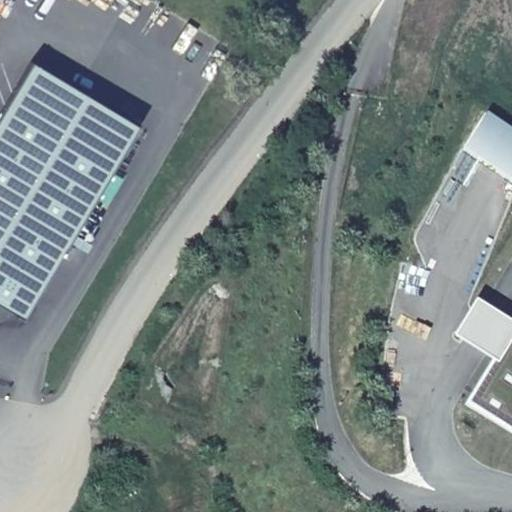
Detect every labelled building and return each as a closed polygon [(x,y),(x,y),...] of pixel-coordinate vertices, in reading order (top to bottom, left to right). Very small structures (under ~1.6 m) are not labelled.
[(7,102),(115,167),(138,124),(32,60),(7,102)] [(115,167),(7,102),(0,114),(0,301),(6,302),(19,297),(31,299),(46,276),(48,261),(58,262),(115,167)] [(0,303),(25,317),(58,262),(48,261),(46,276),(31,299),(19,297),(6,302),(0,301),(0,303)] [(495,356),(511,328),(511,317),(478,295),(456,333),(495,356)] [(511,328),(495,356),(469,399),(511,425),(511,328)]
